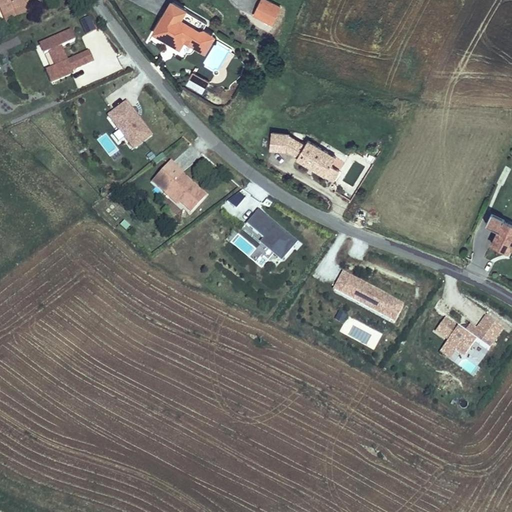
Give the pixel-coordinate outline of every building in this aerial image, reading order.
[(29,13),(22,0),(0,0),(0,7),(7,22),(29,13)] [(206,52),(218,34),(206,27),(202,27),(184,17),(190,7),(177,0),(170,0),(152,31),(181,48),(185,41),(206,52)] [(260,0),(252,16),(272,27),(283,6),(270,0),(260,0)] [(86,35),(96,30),(89,16),(79,21),(86,35)] [(76,40),(71,30),(39,44),(44,55),(48,54),(55,66),(45,70),(51,83),(74,74),(72,71),(94,62),(89,50),(68,60),(61,47),(76,40)] [(193,73),(190,81),(206,88),(209,80),(193,73)] [(153,135),(126,101),(105,115),(132,151),(153,135)] [(270,148),(289,150),(291,133),(291,131),(272,129),(270,148)] [(296,154),(296,156),(306,142),(291,133),(289,150),(296,154)] [(309,137),(306,142),(296,156),(335,180),(341,170),(332,165),(339,155),(309,137)] [(365,159),(374,162),(377,156),(370,152),(365,159)] [(171,160),(150,182),(165,194),(167,192),(179,202),(191,213),(208,195),(184,174),(185,172),(171,160)] [(233,210),(246,200),(240,192),(227,202),(233,210)] [(298,242),(259,210),(246,225),(263,238),(259,243),(281,261),(298,242)] [(511,220),(507,218),(494,242),(511,250),(511,246),(511,220)] [(248,258),(256,249),(238,233),(230,242),(248,258)] [(406,304),(343,271),(332,292),(394,325),(406,304)] [(347,315),(339,311),(334,319),(343,323),(347,315)] [(444,316),(432,331),(446,342),(439,352),(450,360),(456,352),(465,358),(476,342),(489,352),(505,328),(486,316),(477,329),(470,325),(466,331),(444,316)]
